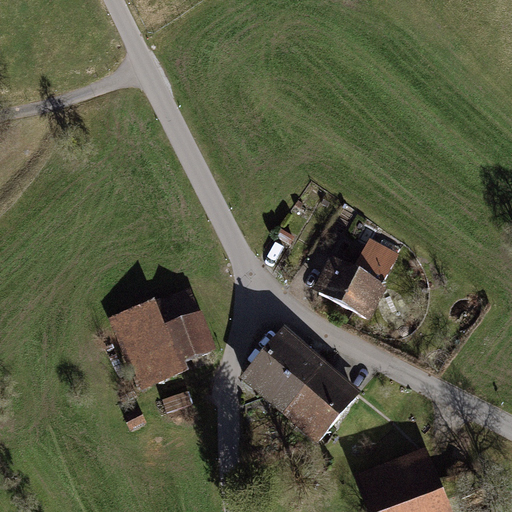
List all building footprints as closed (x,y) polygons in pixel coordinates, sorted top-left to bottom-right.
[(331,266),(313,299),(369,329),(387,294),(384,292),(400,262),(371,247),(354,278),(331,266)] [(190,296),(109,327),(128,375),(133,373),(143,399),(186,382),(182,372),(214,359),(190,296)] [(240,389),(261,406),(305,352),(284,335),(240,389)] [(261,406),(282,424),(326,369),(305,352),(261,406)] [(362,399),(326,369),(282,424),(318,453),(362,399)] [(187,393),(162,402),(167,415),(192,406),(187,393)] [(139,410),(122,418),(130,433),(147,424),(139,410)] [(448,511),(425,456),(354,485),(365,511),(448,511)] [(454,468),(460,483),(474,478),(472,470),(469,471),(466,463),(457,461),(454,468)]
